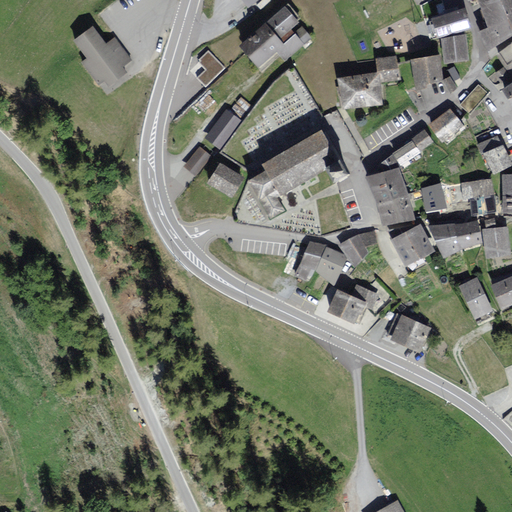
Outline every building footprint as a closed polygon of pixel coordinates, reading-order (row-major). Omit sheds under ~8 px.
[(511,0),(479,0),(490,23),(511,13),(511,0)] [(278,37),(297,21),(285,7),(242,43),(259,63),(277,48),(286,58),(310,37),(303,28),(284,43),(278,37)] [(469,25),(464,7),(434,16),(439,34),(469,25)] [(511,13),(490,23),(479,27),(487,43),(500,37),(511,31),(511,13)] [(106,44),(93,26),(76,37),(89,56),(84,59),(99,82),(105,78),(108,82),(125,71),(121,65),(130,59),(115,38),(106,44)] [(467,57),(465,34),(442,36),(445,59),(467,57)] [(507,65),(511,61),(511,43),(499,52),(507,65)] [(224,67),(209,51),(201,58),(203,60),(200,62),(207,69),(199,77),(206,84),(224,67)] [(442,78),(438,54),(413,57),(417,86),(426,85),(425,80),(442,78)] [(398,77),(395,56),(377,58),(379,71),(340,76),(344,105),(381,101),(379,79),(398,77)] [(510,76),(503,67),(495,72),(501,81),(510,76)] [(488,93),(478,85),(461,104),(471,113),(488,93)] [(462,124),(451,109),(431,123),(443,139),(462,124)] [(225,118),(207,140),(219,150),(237,128),(225,118)] [(425,129),(413,137),(422,150),(434,141),(425,129)] [(320,131),(261,164),(264,170),(248,179),(258,199),(271,221),(288,211),(279,195),(327,169),(330,145),(320,131)] [(495,169),(511,163),(503,144),(500,145),(496,136),(479,144),(483,152),(487,151),(495,169)] [(419,151),(412,140),(394,152),(401,162),(419,151)] [(200,146),(183,167),(195,176),(211,155),(200,146)] [(384,169),(369,173),(377,200),(395,195),(406,192),(399,167),(400,165),(392,155),(380,165),(384,169)] [(244,177),(221,163),(208,184),(231,198),(244,177)] [(511,173),(503,174),(504,192),(511,191),(511,173)] [(465,196),(471,196),(493,193),(490,178),(463,182),(465,196)] [(445,204),(441,183),(423,187),(427,208),(445,204)] [(402,218),(413,215),(406,192),(395,195),(402,218)] [(473,211),(495,208),(493,193),(471,196),(473,211)] [(377,200),(384,223),(402,218),(395,195),(377,200)] [(463,247),(483,239),(476,222),(454,223),(463,247)] [(444,254),(463,247),(454,223),(433,224),(444,254)] [(433,247),(420,224),(394,238),(407,261),(433,247)] [(509,252),(506,226),(484,228),(487,254),(509,252)] [(343,242),(354,263),(366,250),(362,245),(375,240),(373,232),(358,234),(343,242)] [(306,277),(311,265),(317,268),(325,246),(311,240),(297,274),(306,277)] [(334,281),(345,254),(325,246),(317,268),(334,281)] [(511,301),(511,275),(493,284),(503,306),(511,301)] [(491,308),(476,277),(461,285),(476,315),(491,308)] [(371,307),(377,294),(358,285),(353,295),(339,288),(330,307),(360,320),(367,304),(371,307)] [(430,326),(403,314),(393,336),(420,348),(430,326)] [(403,511),(397,501),(376,511),(403,511)]
